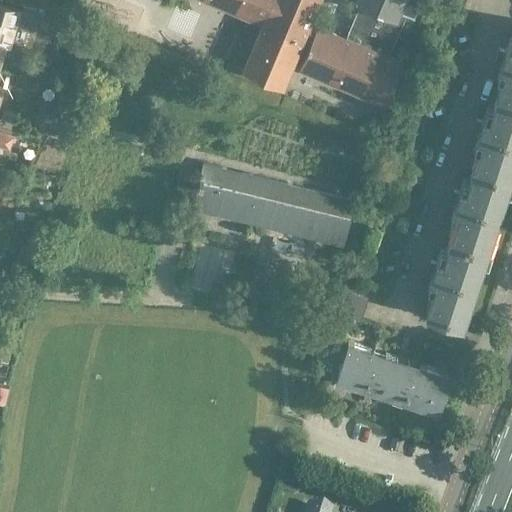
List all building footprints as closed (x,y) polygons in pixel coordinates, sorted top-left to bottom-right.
[(208,0),(263,23),(243,69),(282,85),(303,37),(311,40),(299,67),(385,104),(402,63),(389,57),(407,14),(413,17),(420,0),(355,0),(355,1),(361,3),(345,39),(309,23),(318,0),(208,0)] [(465,0),(442,0),(441,3),(462,10),(465,0)] [(0,44),(6,47),(6,46),(0,43),(0,30),(3,22),(5,23),(9,8),(0,5),(0,44)] [(502,55),(511,58),(511,44),(511,47),(506,45),(502,55)] [(511,58),(502,55),(499,65),(505,67),(496,93),(511,97),(511,58)] [(479,126),(511,136),(511,97),(496,93),(488,118),(483,116),(479,126)] [(365,132),(380,138),(388,121),(373,115),(365,132)] [(511,168),(511,136),(479,126),(476,136),(482,138),(474,163),(510,175),(511,168)] [(0,144),(9,147),(14,134),(0,128),(0,144)] [(192,206),(292,231),(303,186),(203,161),(192,206)] [(459,186),(456,196),(498,210),(510,175),(474,163),(465,188),(459,186)] [(303,186),(292,231),(343,243),(354,199),(303,186)] [(450,233),(486,245),(498,210),(456,196),(453,206),(458,208),(450,233)] [(436,257),(433,267),(475,281),(486,245),(450,233),(441,259),(436,257)] [(475,281),(433,267),(430,277),(435,278),(425,310),(461,322),(475,281)] [(344,300),(365,307),(368,296),(359,292),(362,282),(351,278),(344,300)] [(365,307),(344,300),(340,312),(361,318),(365,307)] [(348,340),(336,377),(361,386),(384,393),(406,401),(438,411),(451,373),(419,363),(416,373),(393,365),(370,358),(373,349),(348,340)] [(2,342),(0,351),(0,360),(9,363),(10,360),(9,360),(12,345),(2,342)] [(0,402),(5,404),(9,387),(0,385),(0,402)]
